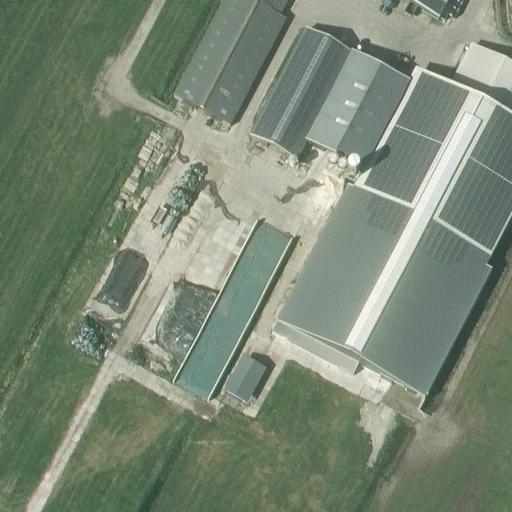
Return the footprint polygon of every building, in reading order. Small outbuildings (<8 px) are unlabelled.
[(241,0),(242,0),(241,0),(225,0),(173,100),(230,129),(285,23),(279,20),(289,0),(241,0)] [(393,0),(439,23),(447,28),(461,0),(393,0)] [(249,140),(296,164),(352,57),(305,33),(249,140)] [(511,71),(470,49),(448,92),(419,77),(359,192),(487,259),(511,209),(511,71)] [(306,146),(366,178),(413,88),(352,57),(306,146)]
